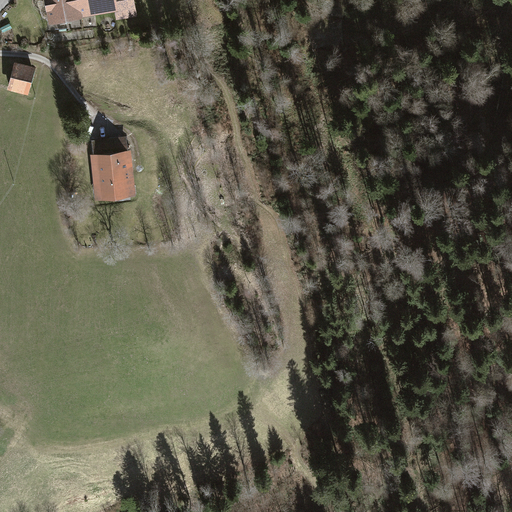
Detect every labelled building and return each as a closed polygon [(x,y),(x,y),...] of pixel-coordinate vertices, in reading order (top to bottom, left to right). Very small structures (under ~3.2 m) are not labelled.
[(44,0),(48,22),(82,17),(79,0),(44,0)] [(79,0),(82,17),(116,12),(114,0),(79,0)] [(133,0),(114,0),(116,12),(118,20),(136,17),(133,0)] [(36,67),(16,62),(8,90),(29,95),(36,67)] [(93,140),(94,154),(128,151),(126,137),(93,140)] [(131,150),(128,151),(94,154),(90,155),(91,158),(95,200),(136,195),(131,150)]
